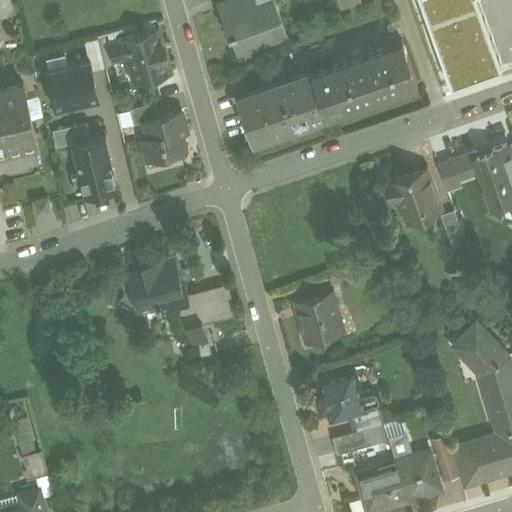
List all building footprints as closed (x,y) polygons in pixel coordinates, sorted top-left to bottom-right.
[(152,0),(108,0),(114,19),(153,8),(153,9),(154,8),(155,8),(152,0)] [(256,0),(221,0),(218,1),(230,31),(228,32),(230,35),(231,34),(238,51),(287,32),(275,0),(257,0),(256,0)] [(477,0),(423,0),(454,80),(501,62),(477,0)] [(153,8),(114,19),(117,30),(157,18),(154,8),(153,9),(153,8)] [(159,26),(107,41),(113,61),(128,57),(134,80),(171,70),(159,26)] [(401,39),(364,52),(363,50),(350,55),(351,57),(314,70),(313,68),(312,68),(312,69),(328,112),(329,112),(327,105),(352,96),(354,101),(373,94),(371,90),(396,81),(398,86),(415,80),(416,81),(417,81),(402,37),(400,37),(401,39)] [(91,58),(46,69),(55,108),(100,97),(91,58)] [(277,79),(263,84),(264,85),(237,95),(237,93),(235,93),(253,142),(254,142),(253,140),(269,134),(266,128),(290,120),(292,128),(293,128),(290,120),(307,114),(309,120),(327,114),(327,116),(328,116),(327,112),(328,112),(312,69),(312,68),(311,69),(310,67),(309,68),(310,69),(277,81),(277,79)] [(24,82),(4,87),(4,85),(0,86),(0,150),(37,142),(24,82)] [(155,100),(130,107),(134,123),(143,120),(143,119),(159,115),(155,100)] [(159,115),(143,119),(143,120),(147,134),(141,136),(148,159),(186,148),(182,133),(188,131),(182,109),(159,115)] [(87,121),(53,129),(57,146),(72,142),(72,141),(91,136),(87,121)] [(91,136),(72,141),(72,142),(85,193),(118,186),(105,133),(91,136)] [(477,149),(452,158),(457,172),(480,164),(483,173),(481,174),(491,203),(511,195),(511,156),(507,142),(478,152),(477,149)] [(451,156),(438,161),(445,182),(459,177),(457,172),(452,158),(451,156)] [(426,165),(407,172),(408,174),(394,179),(394,180),(386,184),(387,195),(400,196),(403,205),(409,203),(414,217),(442,207),(426,165)] [(38,211),(54,209),(53,195),(36,197),(38,211)] [(65,205),(70,222),(95,215),(90,198),(65,205)] [(455,239),(467,235),(457,206),(445,210),(455,239)] [(165,256),(142,262),(143,265),(127,270),(130,282),(119,300),(137,311),(158,305),(158,306),(162,305),(162,304),(175,301),(189,295),(184,278),(181,279),(175,257),(166,259),(165,256)] [(229,285),(189,295),(175,301),(177,309),(183,307),(193,345),(209,341),(203,322),(236,313),(229,285)] [(333,288),(294,299),(296,306),(300,306),(308,335),(304,336),(305,339),(339,330),(333,305),(338,304),(333,288)] [(500,431),(467,441),(474,463),(478,476),(511,465),(511,371),(507,355),(494,342),(493,343),(476,326),(477,324),(476,323),(455,343),(469,357),(471,355),(479,364),(500,431)] [(354,367),(320,376),(331,416),(352,411),(365,407),(354,367)] [(365,407),(352,411),(356,428),(367,425),(383,421),(378,403),(365,407)] [(356,428),(332,435),(337,452),(372,442),(367,425),(356,428)] [(413,453),(406,430),(388,435),(395,459),(413,453)] [(433,436),(439,455),(451,451),(445,432),(433,436)] [(474,463),(467,441),(456,444),(463,467),(474,463)] [(42,449),(29,452),(36,475),(49,472),(42,449)] [(413,453),(395,459),(407,497),(441,487),(429,449),(413,453)] [(451,451),(439,455),(446,476),(458,473),(451,451)] [(395,459),(357,470),(368,509),(407,497),(395,459)] [(23,502),(0,508),(0,511),(46,511),(40,487),(20,492),(23,502)]
